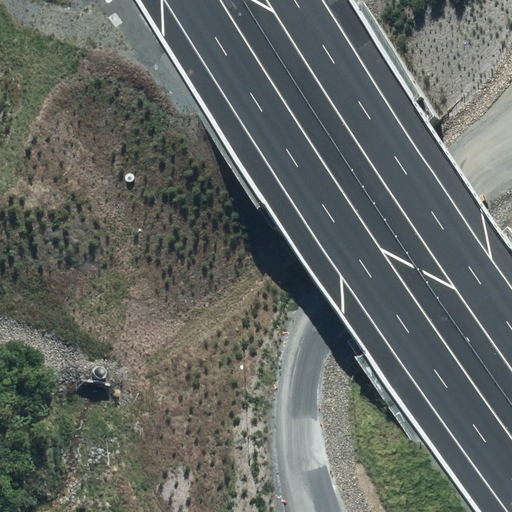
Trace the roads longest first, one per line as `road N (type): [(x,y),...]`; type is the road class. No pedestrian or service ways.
road 1 (motorway): [(511,475),(394,317),(199,0)]
road 2 (track): [(511,138),(317,334),(297,428),(322,511)]
road 3 (motorway): [(309,0),(511,305)]
